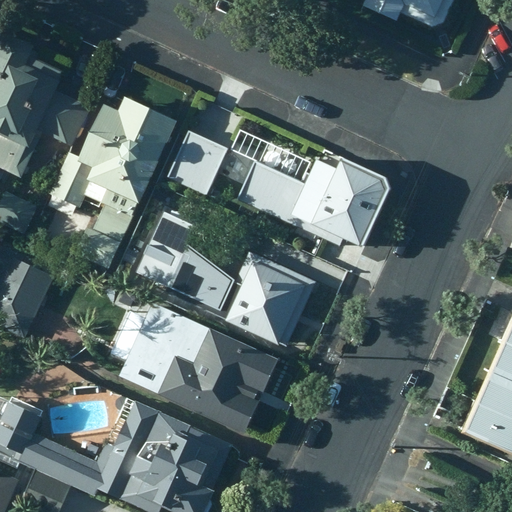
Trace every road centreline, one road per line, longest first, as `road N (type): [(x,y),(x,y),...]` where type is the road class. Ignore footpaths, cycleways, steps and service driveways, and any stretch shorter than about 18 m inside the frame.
road 1 (residential): [(316,511),(481,161)]
road 2 (residential): [(150,0),(481,161)]
